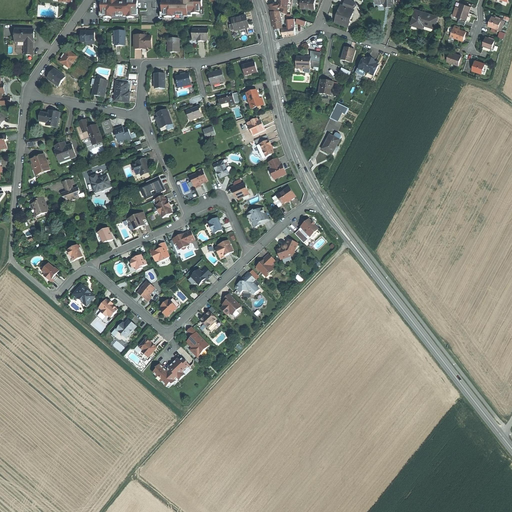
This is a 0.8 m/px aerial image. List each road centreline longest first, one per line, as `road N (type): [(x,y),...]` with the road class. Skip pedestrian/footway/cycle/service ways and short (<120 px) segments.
road 1 (track): [(103,511),(193,403),(350,240)]
road 2 (secondary): [(318,199),(511,448)]
road 3 (residential): [(59,293),(48,294),(9,256),(27,94)]
road 4 (residential): [(88,269),(170,333),(251,254)]
road 5 (residential): [(269,47),(145,67),(140,115)]
road 6 (track): [(393,50),(490,86),(511,20)]
road 7 (secondary): [(269,47),(286,127),(318,199)]
